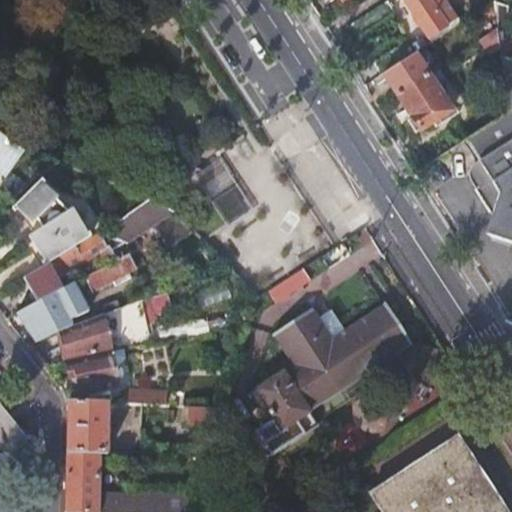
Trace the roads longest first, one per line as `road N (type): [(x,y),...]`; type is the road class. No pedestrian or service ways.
road 1 (secondary): [(258,0),(511,378)]
road 2 (unclassified): [(0,338),(51,411),(48,511)]
